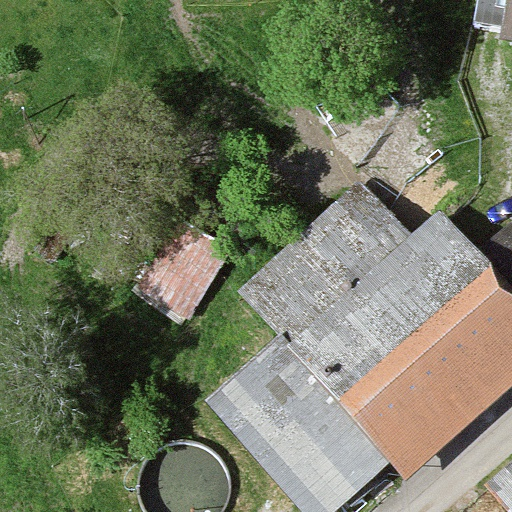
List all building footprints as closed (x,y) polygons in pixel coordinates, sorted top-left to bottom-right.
[(511,0),(480,0),(474,35),(511,43),(511,0)] [(310,511),(369,459),(386,478),(511,365),(511,232),(499,217),(456,245),(419,204),(389,231),(346,183),(222,295),(255,332),(185,395),(290,511),(310,511)] [(130,289),(181,312),(220,226),(168,204),(130,289)] [(212,511),(220,499),(220,476),(209,457),(190,444),(168,442),(147,450),(132,467),(127,488),(133,510),(134,511),(212,511)] [(511,455),(485,483),(511,509),(511,455)]
